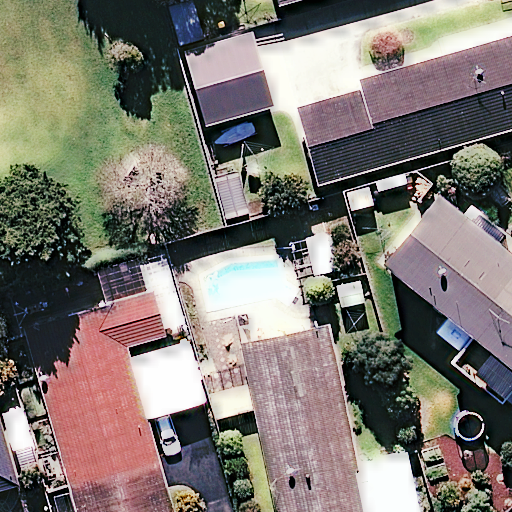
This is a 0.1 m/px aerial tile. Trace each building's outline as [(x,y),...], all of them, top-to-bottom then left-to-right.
[(511,124),(511,30),(359,74),(362,84),(296,102),(318,180),(511,124)] [(511,381),(511,245),(439,184),(382,252),(472,327),(450,354),(500,396),(511,381)] [(164,331),(151,286),(25,321),(77,511),(172,511),(126,342),(164,331)] [(326,319),(239,338),(275,511),(418,511),(406,450),(356,460),(326,319)] [(0,511),(0,484),(19,479),(0,415),(0,511)]
